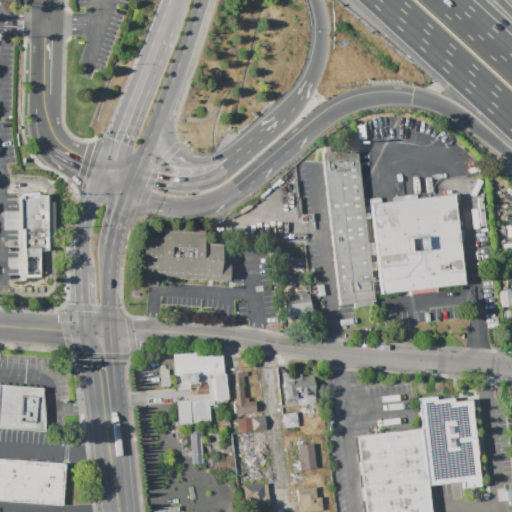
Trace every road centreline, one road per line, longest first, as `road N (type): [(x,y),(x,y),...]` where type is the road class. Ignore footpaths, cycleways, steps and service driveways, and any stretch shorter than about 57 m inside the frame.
road 1 (residential): [(511,363),(193,332),(0,325)]
road 2 (motorway): [(132,183),(163,206),(208,205),(245,185),(328,114),(369,96),(413,95)]
road 3 (secondary): [(132,183),(202,0)]
road 4 (motorway): [(380,0),(511,119)]
road 5 (secondary): [(161,26),(103,171)]
road 6 (motorway): [(261,137),(210,163),(179,161),(162,136),(162,108)]
road 7 (motorway): [(261,137),(196,182),(132,183)]
